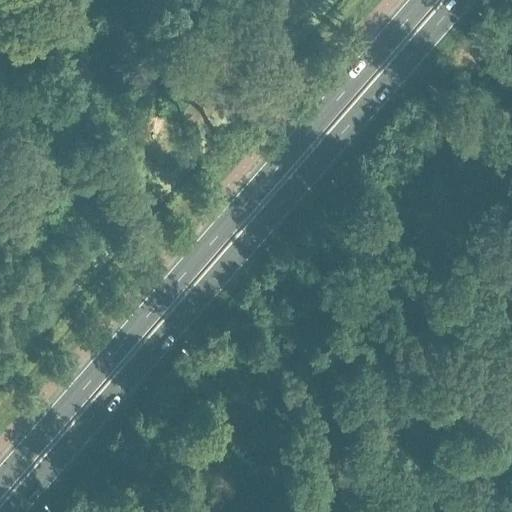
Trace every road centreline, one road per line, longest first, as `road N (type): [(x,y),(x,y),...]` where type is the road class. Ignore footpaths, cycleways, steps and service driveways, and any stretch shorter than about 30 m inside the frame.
road 1 (primary): [(11,511),(461,0)]
road 2 (primary): [(421,0),(0,479)]
